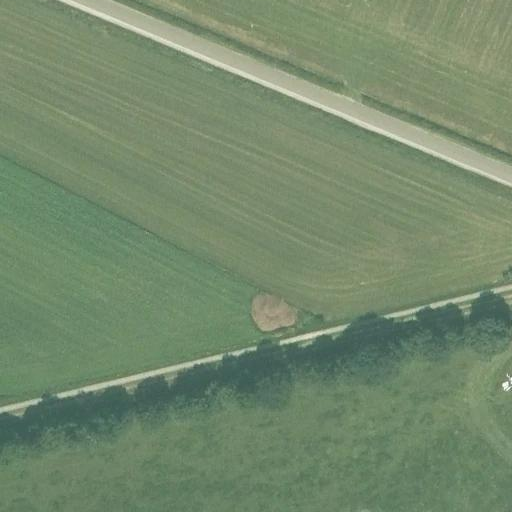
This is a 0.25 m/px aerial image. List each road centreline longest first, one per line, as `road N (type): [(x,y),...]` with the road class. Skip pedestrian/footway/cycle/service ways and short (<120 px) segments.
road 1 (track): [(0,422),(511,298)]
road 2 (unclassified): [(511,176),(89,0)]
